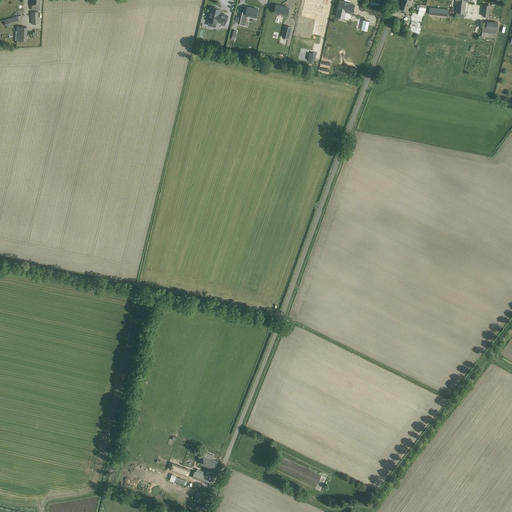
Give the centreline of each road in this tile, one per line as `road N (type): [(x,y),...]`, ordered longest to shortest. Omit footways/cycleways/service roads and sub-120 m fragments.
road 1 (unclassified): [(204,511),(393,0)]
road 2 (track): [(511,330),(377,502),(332,508),(224,460)]
